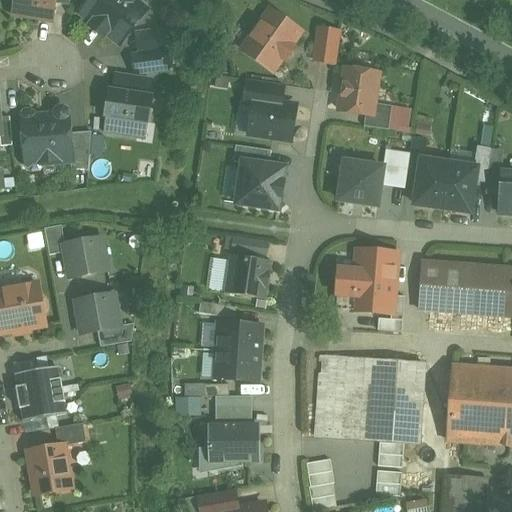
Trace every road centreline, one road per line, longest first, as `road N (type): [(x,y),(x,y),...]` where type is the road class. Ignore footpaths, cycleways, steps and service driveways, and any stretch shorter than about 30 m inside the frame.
road 1 (residential): [(511,240),(360,228),(303,236),(287,355),(293,511)]
road 2 (unknown): [(303,236),(318,83)]
road 3 (tertiary): [(511,60),(401,0)]
